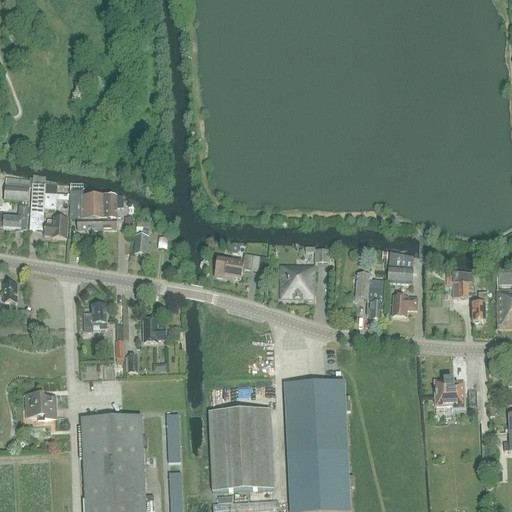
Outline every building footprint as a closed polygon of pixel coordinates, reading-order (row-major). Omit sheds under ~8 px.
[(30,190),(32,190),(33,187),(30,187),(30,179),(16,176),(16,181),(6,180),(5,202),(29,204),(30,190)] [(33,187),(32,190),(30,232),(43,232),(44,210),(56,211),(57,189),(57,185),(46,182),(46,178),(33,176),(33,187)] [(78,233),(101,232),(101,221),(94,221),(94,198),(83,198),(83,193),(83,185),(70,182),(70,194),(70,221),(78,221),(78,233)] [(117,198),(94,198),(94,221),(101,221),(101,232),(117,232),(117,210),(123,210),(124,199),(116,198),(117,198)] [(26,232),(28,216),(28,208),(19,208),(18,220),(5,219),(6,215),(0,214),(0,229),(4,229),(4,231),(26,232)] [(53,240),(67,241),(68,223),(48,222),(47,227),(46,227),(45,238),(53,239),(53,240)] [(138,223),(137,229),(136,238),(135,256),(147,257),(149,232),(143,232),(144,230),(150,230),(150,224),(138,223)] [(505,250),(511,245),(511,235),(501,242),(505,250)] [(167,250),(168,241),(159,240),(158,250),(167,250)] [(334,252),(330,251),(316,251),(315,264),(330,264),(330,260),(334,260),(334,252)] [(267,260),(260,259),(245,256),(243,265),(228,263),(218,262),(215,278),(226,280),(226,279),(241,282),(243,271),(258,274),(259,270),(266,271),(267,260)] [(390,262),(388,286),(412,287),(413,271),(413,263),(390,262)] [(315,302),(315,268),(281,268),(281,302),(315,302)] [(511,270),(497,271),(497,287),(511,286),(511,270)] [(471,275),(453,274),(453,300),(468,299),(468,285),(471,285),(471,275)] [(369,282),(370,277),(357,276),(356,300),(368,301),(367,317),(370,317),(370,321),(382,322),(385,284),(369,282)] [(4,305),(10,305),(10,316),(16,316),(16,305),(17,305),(17,286),(4,286),(4,305)] [(511,330),(511,292),(498,293),(498,331),(511,330)] [(486,311),(488,311),(488,305),(487,295),(479,295),(479,306),(472,306),(473,324),(486,323),(486,311)] [(417,314),(418,302),(408,301),(408,300),(394,299),(393,319),(407,320),(407,313),(417,314)] [(364,319),(366,306),(358,305),(356,318),(364,319)] [(100,331),(107,331),(106,308),(92,308),(93,326),(93,334),(100,334),(100,331)] [(27,324),(27,313),(18,313),(18,325),(27,324)] [(157,324),(143,324),(144,345),(158,345),(157,342),(165,342),(165,331),(157,332),(157,324)] [(129,375),(137,375),(137,359),(128,359),(129,375)] [(437,383),(435,383),(436,408),(453,407),(453,411),(464,410),(463,385),(453,386),(453,383),(443,383),(443,382),(437,382),(437,383)] [(288,457),(348,454),(346,414),(351,414),(350,403),(346,404),(345,384),(285,386),(288,457)] [(26,420),(38,420),(39,423),(46,423),(57,423),(55,399),(45,400),(45,396),(25,397),(26,420)] [(213,494),(274,492),(270,412),(209,415),(213,494)] [(168,465),(180,465),(179,416),(166,417),(168,465)] [(154,511),(153,498),(145,499),(142,419),(82,421),(85,511),(154,511)] [(349,478),(348,454),(288,457),(290,511),(350,511),(350,489),(354,489),(354,478),(349,478)] [(182,511),(181,475),(169,475),(170,511),(182,511)]
